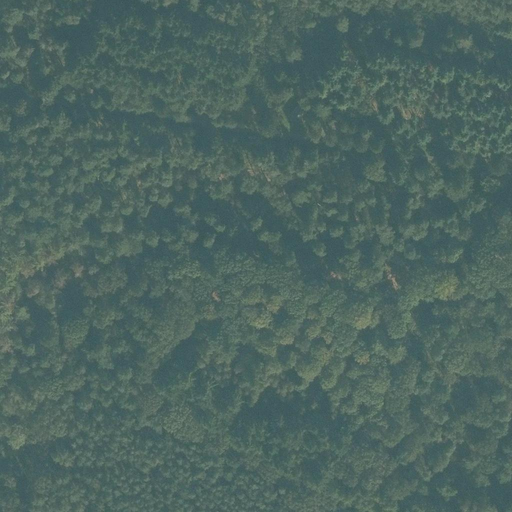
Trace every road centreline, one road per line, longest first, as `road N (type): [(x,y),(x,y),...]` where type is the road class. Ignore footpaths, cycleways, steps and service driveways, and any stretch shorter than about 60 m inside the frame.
road 1 (track): [(511,171),(269,131),(0,73)]
road 2 (track): [(333,450),(504,170)]
road 3 (track): [(511,504),(333,450)]
